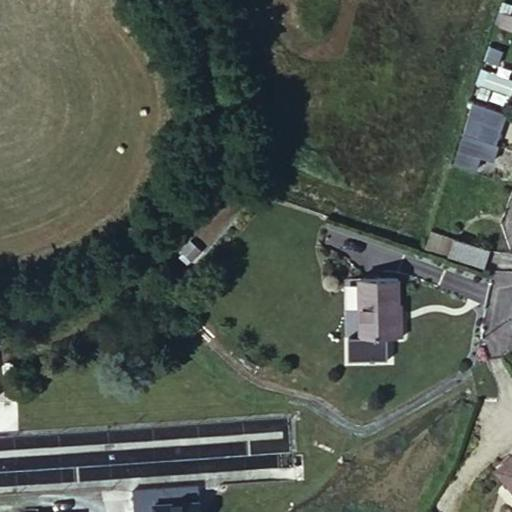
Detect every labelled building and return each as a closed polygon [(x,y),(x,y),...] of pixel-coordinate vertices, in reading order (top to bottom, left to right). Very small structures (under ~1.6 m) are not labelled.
[(511,62),(501,58),(496,69),(511,74),(511,62)] [(511,74),(496,69),(493,75),(511,84),(511,74)] [(511,90),(491,80),(485,93),(505,103),(511,90)] [(482,99),(472,127),(483,132),(488,118),(503,124),(509,109),(482,99)] [(472,127),(461,161),(483,169),(489,155),(499,158),(505,140),(483,132),(472,127)] [(489,264),(495,247),(461,235),(455,252),(489,264)] [(402,274),(361,276),(361,332),(407,331),(407,308),(404,308),(402,274)] [(511,458),(503,466),(511,476),(511,458)] [(138,511),(207,511),(206,482),(138,487),(138,511)]
